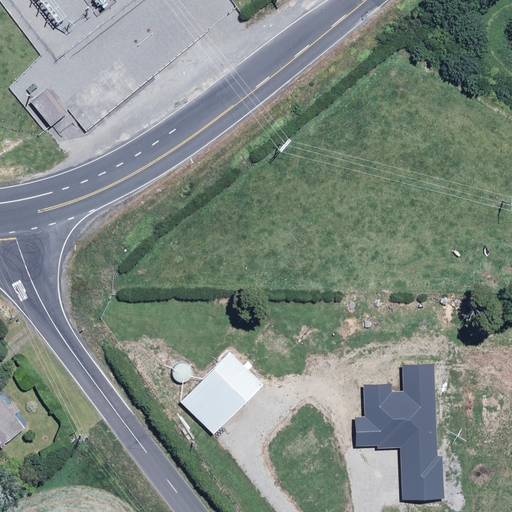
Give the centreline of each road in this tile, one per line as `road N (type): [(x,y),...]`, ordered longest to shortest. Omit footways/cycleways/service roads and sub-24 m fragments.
road 1 (secondary): [(361,0),(195,135),(135,173),(95,194),(8,218)]
road 2 (unclassified): [(196,511),(55,325),(8,218)]
